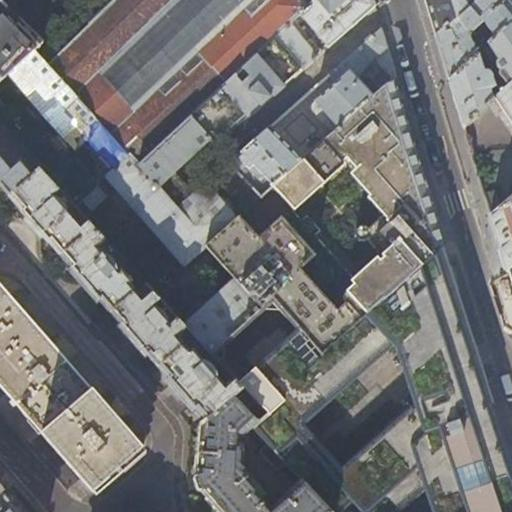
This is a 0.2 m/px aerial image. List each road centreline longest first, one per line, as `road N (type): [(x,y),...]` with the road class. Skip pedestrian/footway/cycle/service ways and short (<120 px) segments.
road 1 (residential): [(397,0),(511,357)]
road 2 (residential): [(8,246),(166,424),(166,463),(142,482)]
